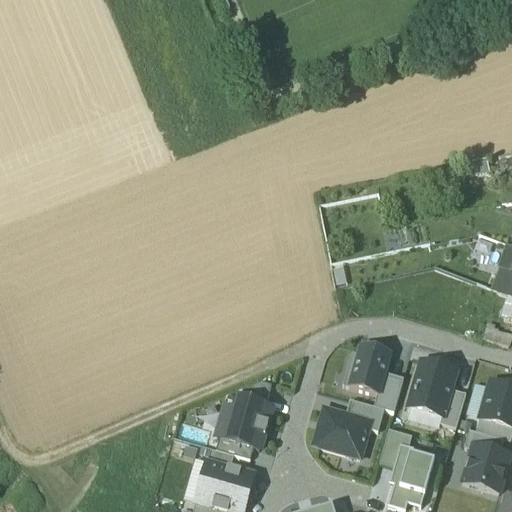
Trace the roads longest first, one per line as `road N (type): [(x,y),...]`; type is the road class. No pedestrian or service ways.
road 1 (track): [(312,347),(30,468),(0,437)]
road 2 (residential): [(511,364),(394,330),(312,347),(278,481)]
